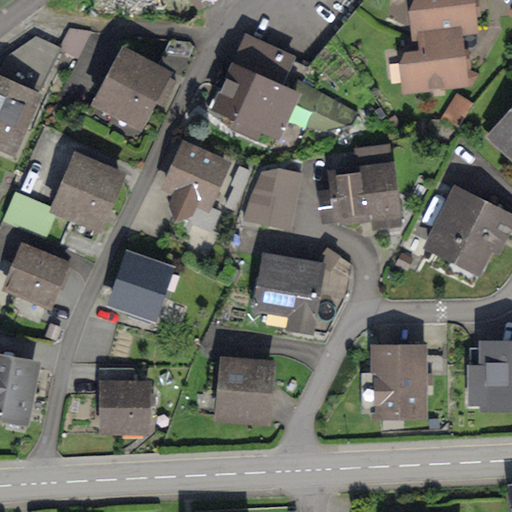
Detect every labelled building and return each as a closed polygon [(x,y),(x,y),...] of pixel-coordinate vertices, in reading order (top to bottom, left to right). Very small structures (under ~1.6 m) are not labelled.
[(218,0),(191,0),(200,13),(218,0)] [(412,0),(416,36),(423,36),(464,32),(476,31),(472,0),(412,0)] [(403,54),(407,97),(470,91),(464,32),(423,36),(424,52),(403,54)] [(7,58),(0,72),(40,90),(59,49),(35,39),(29,52),(21,48),(15,61),(7,58)] [(246,39),(214,108),(242,120),(277,137),(285,119),(329,131),(352,126),(358,115),(300,84),(295,95),(266,81),(279,54),(246,39)] [(122,53),(97,101),(140,123),(152,100),(156,103),(163,106),(176,81),(122,53)] [(0,146),(11,151),(31,107),(36,96),(0,80),(0,146)] [(511,109),(486,138),(511,162),(511,109)] [(358,172),(332,175),(334,190),(319,193),(323,226),(372,220),(373,230),(402,227),(391,146),(355,151),(358,172)] [(225,166),(185,147),(167,187),(178,193),(171,205),(174,212),(183,217),(189,215),(195,205),(205,210),(206,207),(218,182),(225,166)] [(75,158),(54,208),(98,226),(114,186),(119,176),(75,158)] [(262,173),(245,221),(290,230),(301,174),(275,169),(262,173)] [(422,248),(480,281),(511,224),(511,222),(456,190),(422,248)] [(43,238),(54,211),(16,195),(5,221),(43,238)] [(219,212),(206,207),(205,210),(195,205),(189,215),(194,225),(210,232),(219,212)] [(26,254),(9,291),(51,311),(68,273),(26,254)] [(129,259),(115,302),(152,315),(159,295),(167,272),(129,259)] [(322,271),(266,263),(259,314),(297,319),(295,333),(313,336),(322,271)] [(490,417),(511,416),(511,347),(488,348),(490,417)] [(427,421),(424,356),(380,359),(384,423),(427,421)] [(0,421),(27,426),(37,367),(0,360),(0,421)] [(231,360),(221,412),(264,420),(269,394),(273,367),(231,360)] [(105,369),(104,386),(134,386),(134,369),(105,369)] [(104,386),(104,429),(145,429),(146,404),(146,386),(134,386),(104,386)]
